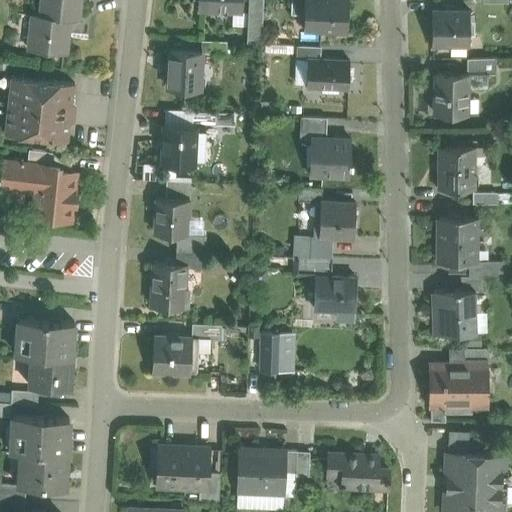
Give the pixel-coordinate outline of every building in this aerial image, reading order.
[(41,0),(40,14),(32,13),(30,33),(38,34),(36,49),(65,52),(69,18),(77,19),(79,0),(41,0)] [(242,0),(202,0),(202,8),(242,10),(242,0)] [(291,0),(291,14),(304,14),(304,0),(291,0)] [(304,0),(304,14),(304,28),(348,30),(348,0),(304,0)] [(468,12),(432,12),(431,45),(449,45),(449,43),(467,43),(468,12)] [(226,41),(202,40),(201,51),(201,52),(226,54),(226,41)] [(321,45),(298,44),(297,58),(307,58),(307,57),(320,58),(321,45)] [(201,51),(170,50),(168,87),(200,89),(201,52),(201,51)] [(320,58),(307,57),(307,58),(297,58),(296,82),(306,83),(306,85),(348,87),(350,60),(320,58)] [(494,57),(467,58),(467,73),(468,73),(468,74),(494,74),(494,57)] [(467,73),(435,72),(434,112),(467,113),(468,74),(468,73),(467,73)] [(74,82),(11,75),(4,132),(68,139),(74,82)] [(326,116),(302,115),(301,137),(310,137),(310,136),(325,137),(326,116)] [(196,126),(164,125),(163,162),(194,164),(196,126)] [(325,137),(310,136),(310,137),(309,173),(349,175),(350,164),(352,164),(352,157),(350,157),(351,138),(325,137)] [(474,145),(439,145),(439,187),(474,187),(474,145)] [(52,151),(29,148),(27,162),(51,164),(52,151)] [(58,170),(51,164),(27,162),(4,159),(2,178),(11,179),(10,187),(36,190),(33,214),(71,219),(76,172),(58,170)] [(191,181),(166,180),(166,192),(180,193),(180,198),(190,198),(191,181)] [(322,187),(300,186),(299,199),(320,200),(321,200),(322,187)] [(496,191),(472,191),(472,203),(496,203),(496,191)] [(180,193),(166,192),(166,197),(157,197),(155,232),(186,233),(187,217),(189,217),(190,198),(180,198),(180,193)] [(321,200),(320,200),(318,235),(332,236),(354,237),(355,201),(321,200)] [(475,217),(438,216),(438,260),(469,260),(475,260),(475,217)] [(318,235),(312,234),(310,256),(310,257),(331,258),(332,236),(318,235)] [(331,258),(310,257),(310,256),(309,269),(331,270),(331,258)] [(475,260),(469,260),(469,274),(484,274),(497,274),(497,260),(475,260)] [(186,263),(154,261),(151,305),(187,307),(189,288),(185,287),(186,263)] [(355,276),(316,274),(314,306),(329,307),(328,327),(318,327),(318,334),(352,336),(353,314),(355,276)] [(469,274),(460,274),(461,289),(470,289),(470,291),(484,290),(484,274),(469,274)] [(461,289),(434,290),(435,332),(471,331),(470,291),(470,289),(461,289)] [(74,321),(18,317),(16,353),(31,354),(72,357),(74,321)] [(259,368),(294,369),(295,331),(260,331),(259,368)] [(193,336),(154,334),(152,370),(190,372),(191,370),(197,371),(198,351),(192,351),(193,336)] [(487,347),(463,346),(463,358),(463,359),(487,359),(487,347)] [(72,357),(31,354),(29,384),(70,387),(72,357)] [(463,364),(430,365),(430,364),(429,364),(429,403),(430,403),(430,402),(431,402),(446,402),(445,411),(472,411),(472,402),(488,402),(488,364),(487,359),(463,359),(463,364)] [(38,390),(11,388),(10,401),(37,403),(38,390)] [(10,401),(0,400),(0,414),(10,415),(10,401)] [(446,402),(431,402),(431,419),(445,420),(445,411),(446,402)] [(69,417),(13,414),(12,426),(17,426),(16,449),(11,448),(11,451),(21,451),(67,454),(69,417)] [(469,431),(448,430),(448,451),(468,451),(469,431)] [(186,445),(158,443),(158,445),(161,446),(159,482),(156,482),(156,484),(199,486),(207,486),(208,470),(209,446),(196,445),(196,446),(185,446),(186,445)] [(285,449),(239,447),(237,489),(284,491),(284,471),(285,449)] [(297,449),(285,449),(284,471),(288,471),(296,472),(297,450),(297,449)] [(309,450),(297,450),(296,472),(296,474),(308,474),(309,450)] [(67,454),(21,451),(19,483),(19,484),(26,485),(65,487),(67,454)] [(378,453),(328,451),(327,473),(342,474),(342,489),(345,489),(345,487),(377,488),(377,483),(389,483),(389,479),(388,479),(389,468),(377,467),(378,453)] [(468,451),(448,451),(444,511),(500,511),(501,499),(499,499),(500,485),(506,485),(507,484),(500,483),(501,469),(503,469),(504,453),(468,451)] [(220,471),(208,470),(207,486),(199,486),(199,497),(219,498),(220,471)] [(19,483),(0,481),(0,497),(25,499),(26,485),(19,484),(19,483)] [(25,499),(0,497),(0,511),(6,511),(24,511),(25,499)]
